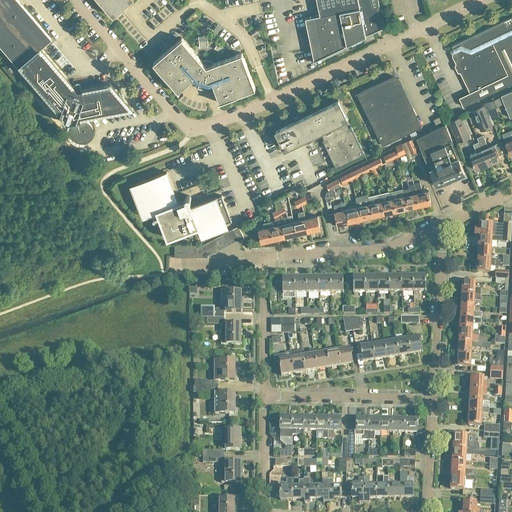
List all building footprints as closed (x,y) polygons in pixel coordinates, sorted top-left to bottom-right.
[(0,0),(0,47),(17,68),(31,84),(64,123),(72,121),(73,124),(71,127),(70,130),(70,134),(71,137),(73,140),(76,142),(79,143),(83,143),(84,143),(85,143),(85,142),(86,142),(87,142),(87,141),(88,141),(89,140),(90,140),(90,139),(91,138),(91,137),(92,137),(92,136),(92,135),(92,134),(93,133),(93,132),(93,131),(93,130),(92,130),(92,129),(92,128),(92,127),(91,127),(91,126),(91,125),(90,125),(90,124),(89,124),(89,123),(88,123),(88,122),(87,122),(86,122),(86,121),(85,119),(132,110),(109,84),(80,89),(79,86),(75,85),(73,87),(42,51),(40,52),(38,50),(51,39),(16,0),(0,0)] [(99,0),(113,16),(131,0),(99,0)] [(383,25),(381,16),(377,0),(316,0),(320,15),(305,18),(314,60),(311,61),(311,62),(385,27),(385,26),(383,27),(383,25)] [(190,24),(199,16),(196,12),(187,19),(190,24)] [(511,83),(511,17),(452,46),(455,53),(453,54),(452,56),(456,64),(455,67),(458,72),(460,73),(474,102),(511,83)] [(201,87),(207,63),(205,63),(204,64),(182,38),(153,63),(179,93),(179,92),(178,91),(193,78),(196,81),(199,82),(198,86),(201,87)] [(255,89),(242,53),(210,65),(209,64),(207,63),(201,87),(204,87),(205,83),(209,84),(212,83),(219,101),(218,102),(218,103),(255,89)] [(430,69),(436,65),(432,57),(425,61),(430,69)] [(422,127),(406,93),(399,78),(393,76),(356,94),(357,94),(366,112),(382,146),(422,127)] [(511,117),(511,91),(501,96),(510,118),(511,117)] [(484,104),(485,106),(487,110),(503,104),(501,97),(484,104)] [(349,127),(345,120),(347,119),(338,101),(301,118),(300,115),(299,115),(300,117),(293,120),(292,119),(291,119),(293,122),(276,131),(284,149),(320,132),(324,139),(322,140),(336,169),(364,155),(350,126),(349,127)] [(486,111),(487,110),(485,106),(484,106),(483,105),(472,110),(467,113),(469,118),(474,116),(480,130),(492,126),(486,111)] [(469,137),(461,117),(449,121),(458,142),(469,137)] [(459,158),(445,124),(417,138),(430,170),(431,170),(437,186),(438,186),(438,185),(458,177),(459,179),(465,177),(464,174),(465,174),(461,165),(466,163),(463,156),(459,158)] [(511,130),(503,134),(511,155),(511,154),(511,130)] [(501,159),(495,146),(495,147),(494,145),(488,147),(483,135),(477,138),(479,142),(483,152),(488,165),(501,159)] [(406,142),(402,144),(408,159),(418,154),(412,139),(406,142)] [(488,165),(483,152),(479,142),(473,144),(476,152),(470,154),(471,157),(470,157),(475,170),(488,165)] [(397,151),(392,153),(395,158),(405,153),(401,144),(395,147),(397,151)] [(386,162),(395,158),(392,153),(384,157),(386,162)] [(382,164),(380,159),(371,163),(372,170),(375,176),(378,175),(375,168),(382,164)] [(372,170),(371,163),(366,166),(361,168),(363,174),(369,171),(372,170)] [(353,179),(363,174),(361,168),(348,174),(351,180),(353,185),(354,184),(353,179)] [(232,222),(221,196),(191,207),(189,202),(190,201),(191,200),(191,199),(191,198),(191,197),(190,197),(190,196),(189,196),(188,196),(187,196),(186,197),(185,197),(185,198),(185,199),(185,200),(178,203),(166,172),(135,184),(147,216),(157,212),(167,239),(198,227),(201,236),(227,226),(226,224),(232,222)] [(351,180),(348,174),(340,178),(343,186),(348,184),(347,182),(351,180)] [(335,194),(333,189),(341,185),(338,179),(326,185),(328,191),(326,192),(325,197),(325,199),(335,194)] [(431,203),(428,190),(422,191),(420,182),(414,183),(419,206),(431,203)] [(408,209),(419,206),(414,183),(408,184),(410,194),(405,195),(408,209)] [(408,209),(405,195),(404,196),(403,189),(391,192),(396,211),(408,209)] [(380,197),(384,214),(396,211),(391,192),(380,195),(380,197)] [(310,194),(298,200),(301,206),(313,200),(310,194)] [(368,197),(367,194),(356,197),(358,207),(361,220),(373,217),(368,199),(368,197)] [(368,199),(373,217),(384,214),(380,197),(380,195),(368,197),(368,199)] [(349,223),(344,202),(340,203),(339,204),(341,211),(334,212),(337,225),(349,223)] [(358,207),(347,209),(345,202),(344,202),(349,223),(361,220),(358,207)] [(284,207),(276,211),(280,217),(285,238),(296,235),(293,222),(294,222),(292,215),(288,216),(287,214),(287,213),(286,212),(284,207)] [(269,222),(273,240),(285,238),(280,217),(276,211),(272,213),(274,217),(275,221),(269,222)] [(308,232),(305,219),(303,211),(299,213),(298,214),(299,220),(294,222),(293,222),(296,235),(308,232)] [(317,216),(305,219),(308,232),(320,229),(317,216)] [(273,240),(269,222),(263,224),(264,228),(258,230),(261,243),(273,240)] [(475,236),(479,236),(511,238),(511,226),(505,225),(504,226),(493,225),(493,224),(480,223),(479,230),(475,230),(475,236)] [(244,239),(238,227),(233,229),(238,240),(238,242),(244,239)] [(238,240),(233,229),(228,232),(234,243),(238,240)] [(234,243),(228,232),(223,234),(229,245),(234,243)] [(229,245),(223,234),(219,237),(224,247),(229,245)] [(492,248),(492,242),(510,243),(511,238),(479,236),(478,247),(492,248)] [(224,247),(219,237),(214,239),(220,250),(224,247)] [(220,250),(214,239),(210,241),(215,252),(220,250)] [(215,252),(210,241),(196,248),(196,258),(207,258),(207,256),(215,252)] [(492,248),(478,247),(478,248),(478,259),(491,260),(492,248)] [(509,266),(509,261),(502,261),(491,260),(478,259),(477,272),(490,273),(491,266),(502,266),(509,266)] [(390,292),(390,276),(378,277),(378,292),(390,292)] [(402,292),(402,276),(390,276),(390,292),(402,292)] [(414,292),(414,276),(402,276),(402,292),(414,292)] [(426,288),(426,276),(414,276),(414,292),(426,291),(426,288)] [(344,293),(343,277),(331,278),(331,293),(344,293)] [(366,292),(366,277),(354,277),(354,293),(366,292)] [(378,292),(378,277),(366,277),(366,292),(378,292)] [(295,294),(295,278),(283,279),(283,298),(295,298),(295,294)] [(307,293),(307,278),(295,278),(295,294),(307,293)] [(319,293),(319,278),(307,278),(307,293),(319,293)] [(331,293),(331,278),(319,278),(319,293),(331,293)] [(475,289),(476,283),(462,282),(462,294),(480,295),(481,289),(475,289)] [(221,309),(202,309),(202,318),(207,318),(223,318),(224,312),(241,312),(241,292),(221,292),(221,309)] [(480,302),(480,295),(462,294),(461,306),(474,307),(475,302),(480,302)] [(378,314),(378,305),(367,305),(367,314),(378,314)] [(474,307),(461,306),(460,318),(481,319),(481,314),(474,313),(474,307)] [(241,345),(241,324),(224,324),(223,318),(207,318),(207,324),(221,324),(221,345),(241,345)] [(353,331),(350,318),(343,318),(345,333),(353,331)] [(362,319),(358,320),(358,318),(350,318),(353,331),(360,330),(359,327),(363,326),(362,319)] [(481,325),(481,319),(460,318),(460,330),(473,331),(473,325),(481,325)] [(478,343),(479,331),(473,331),(460,330),(459,342),(478,343)] [(423,352),(420,337),(408,339),(411,354),(423,352)] [(411,354),(408,339),(396,341),(399,356),(410,354),(411,354)] [(399,356),(396,341),(384,343),(387,358),(399,356)] [(360,344),(363,362),(375,360),(373,344),(372,342),(360,344)] [(471,355),(472,349),(490,350),(490,344),(478,343),(459,342),(458,354),(471,355)] [(387,358),(384,343),(373,344),(375,360),(376,360),(387,358)] [(353,364),(350,348),(338,350),(341,366),(353,364)] [(302,356),(305,372),(317,370),(314,354),(313,349),(308,350),(309,355),(302,356)] [(293,374),(305,372),(302,356),(301,350),(290,352),(291,358),(293,374)] [(341,366),(338,350),(326,352),(329,368),(341,366)] [(293,374),(291,358),(290,352),(285,353),(285,354),(274,356),(275,363),(279,362),(281,376),(293,374)] [(329,368),(326,352),(314,354),(317,370),(329,368)] [(481,355),(471,355),(458,354),(458,359),(456,359),(455,366),(457,366),(471,367),(471,361),(480,362),(481,355)] [(503,368),(504,361),(504,356),(497,356),(496,367),(491,367),(491,373),(503,374),(503,368)] [(201,381),(201,387),(218,387),(218,381),(235,381),(235,361),(215,361),(215,381),(201,381)] [(487,390),(488,378),(471,377),(470,389),(487,390)] [(235,414),(235,393),(218,393),(218,387),(201,387),(201,394),(215,394),(215,414),(235,414)] [(486,402),(487,390),(470,389),(470,394),(468,395),(468,400),(469,400),(469,401),(483,402),(486,402)] [(482,408),(483,402),(469,401),(469,413),(488,414),(489,408),(482,408)] [(481,426),(482,420),(488,420),(488,414),(469,413),(468,425),(481,426)] [(341,431),(341,418),(341,416),(334,415),(333,418),(329,418),(328,439),(334,439),(334,431),(341,431)] [(293,417),(280,417),(280,438),(292,438),(292,435),(292,430),(293,417)] [(304,435),(304,430),(305,417),(293,417),(292,430),(292,435),(304,435)] [(316,431),(317,417),(305,417),(304,430),(316,431)] [(328,439),(329,418),(317,417),(316,431),(323,431),(323,439),(328,439)] [(369,419),(357,418),(357,432),(355,432),(355,437),(363,437),(363,440),(369,440),(369,419)] [(381,432),(381,419),(369,419),(369,440),(375,440),(375,432),(376,432),(381,432)] [(393,432),(393,419),(381,419),(381,432),(393,432)] [(394,419),(393,419),(393,432),(405,432),(405,419),(394,419)] [(405,419),(405,432),(417,433),(417,434),(422,434),(422,425),(418,425),(418,419),(405,419)] [(241,451),(241,430),(221,430),(221,451),(203,451),(203,457),(223,457),(223,451),(241,451)] [(454,434),(453,448),(467,449),(478,450),(478,444),(467,443),(468,435),(454,434)] [(349,459),(349,442),(342,442),(342,454),(328,454),(328,459),(339,459),(346,459),(349,459)] [(292,458),(292,446),(286,446),(286,450),(280,450),(280,458),(292,458)] [(467,449),(453,448),(452,461),(466,462),(466,455),(477,456),(478,450),(467,449)] [(416,451),(410,450),(405,450),(404,457),(415,458),(416,451)] [(241,483),(241,463),(223,463),(223,457),(203,457),(203,463),(221,463),(221,483),(241,483)] [(452,461),(451,475),(476,476),(476,470),(466,469),(466,462),(452,461)] [(412,484),(407,484),(407,473),(400,473),(400,485),(400,498),(413,498),(412,484)] [(476,483),(476,476),(451,475),(451,489),(465,489),(465,482),(476,483)] [(364,503),(364,477),(358,478),(358,482),(352,482),(352,486),(352,499),(359,499),(359,503),(364,503)] [(376,498),(376,485),(369,485),(369,477),(364,477),(364,503),(369,503),(369,499),(376,498)] [(383,485),(376,485),(376,498),(388,498),(388,485),(388,477),(383,477),(383,485)] [(292,500),(292,487),(292,479),(286,479),(286,484),(279,483),(279,482),(278,482),(276,497),(280,498),(280,500),(292,500)] [(316,500),(316,486),(310,486),(310,479),(304,479),(304,480),(305,500),(304,500),(304,503),(310,503),(310,500),(316,500)] [(323,486),(316,486),(316,500),(323,500),(323,503),(328,503),(328,479),(323,479),(323,486)] [(333,479),(328,479),(328,503),(333,502),(333,499),(340,499),(340,495),(341,495),(341,493),(340,493),(340,486),(333,486),(333,479)] [(292,500),(304,500),(305,500),(304,480),(299,481),(299,486),(292,487),(292,500)] [(400,485),(388,485),(388,498),(400,498),(400,485)] [(234,511),(235,499),(219,499),(219,511),(215,511),(214,511),(234,511)] [(505,511),(506,501),(499,500),(498,511),(505,511)] [(476,509),(477,503),(463,502),(462,511),(484,511),(484,510),(476,509)]
